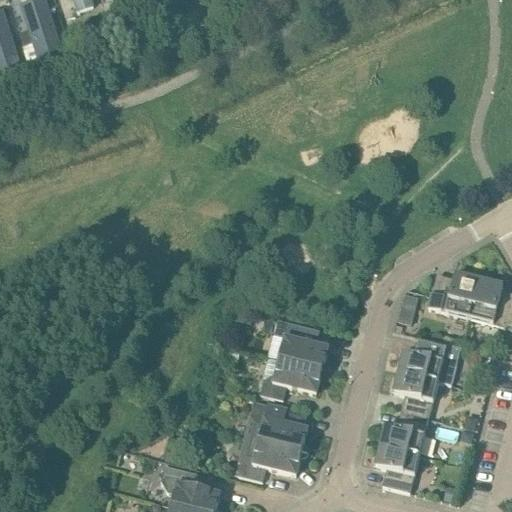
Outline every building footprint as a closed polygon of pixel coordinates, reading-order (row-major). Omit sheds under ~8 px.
[(94,0),(69,0),(74,16),(97,9),(94,0)] [(62,58),(44,1),(21,8),(40,65),(62,58)] [(104,18),(107,27),(108,26),(109,26),(120,23),(117,13),(106,17),(104,18)] [(0,77),(20,71),(2,14),(0,14),(0,77)] [(91,22),(94,31),(107,27),(104,18),(91,22)] [(33,78),(36,88),(48,84),(45,74),(33,78)] [(25,91),(36,88),(33,78),(22,82),(25,91)] [(444,303),(432,300),(429,313),(445,317),(469,323),(480,283),(455,277),(451,294),(446,293),(444,303)] [(511,298),(502,296),(504,289),(480,283),(469,323),(511,334),(511,329),(511,298)] [(416,313),(419,302),(406,298),(402,310),(416,313)] [(238,310),(235,324),(251,328),(254,314),(238,310)] [(323,375),(329,352),(317,349),(320,335),(279,325),(275,339),(285,342),(279,364),(323,375)] [(403,356),(398,376),(439,386),(451,391),(461,352),(420,342),(415,359),(403,356)] [(264,384),(260,399),(284,404),(287,391),(317,398),(323,375),(279,364),(276,376),(264,384)] [(405,400),(401,417),(429,424),(433,407),(439,386),(398,376),(392,397),(405,400)] [(299,417),(255,406),(252,419),(251,419),(245,442),(302,457),(308,433),(296,430),(299,417)] [(425,439),(429,424),(401,417),(397,434),(384,431),(379,452),(420,462),(425,439)] [(476,433),(479,422),(467,419),(464,430),(476,433)] [(472,448),(476,436),(464,433),(460,444),(472,448)] [(301,464),(302,457),(245,442),(240,466),(237,479),(263,486),(267,472),(297,480),(301,464)] [(414,482),(420,462),(379,452),(374,472),(386,476),(382,492),(410,499),(414,482)] [(178,469),(180,458),(167,455),(164,465),(178,469)] [(174,498),(171,510),(177,511),(217,511),(221,498),(195,492),(198,478),(165,470),(161,485),(168,496),(174,498)] [(447,490),(444,504),(456,507),(460,494),(447,490)]
